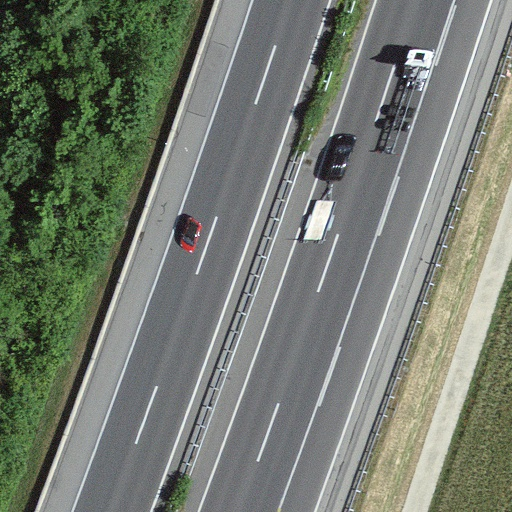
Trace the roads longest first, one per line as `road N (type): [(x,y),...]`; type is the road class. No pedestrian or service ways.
road 1 (motorway): [(289,0),(110,511)]
road 2 (motorway): [(238,511),(415,0)]
road 3 (track): [(416,511),(511,221)]
